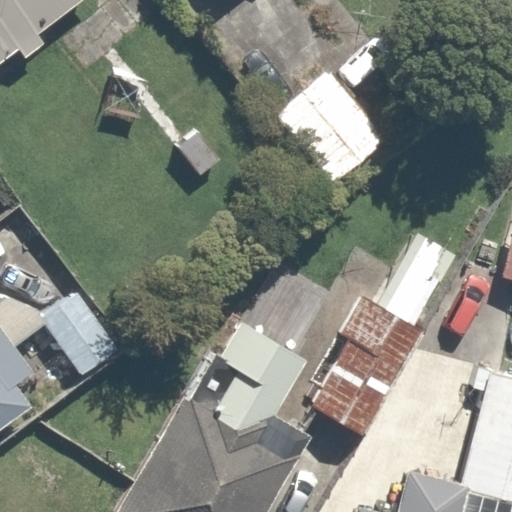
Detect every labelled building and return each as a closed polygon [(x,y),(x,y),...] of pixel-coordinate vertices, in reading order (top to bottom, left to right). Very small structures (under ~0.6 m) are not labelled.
[(0,0),(0,58),(64,0),(0,0)] [(219,159),(193,111),(155,132),(181,180),(219,159)] [(511,207),(502,205),(488,270),(511,275),(511,207)] [(114,343),(68,280),(25,311),(71,375),(114,343)] [(410,321),(349,290),(298,389),(359,420),(410,321)] [(0,422),(45,395),(0,324),(0,422)] [(511,371),(481,364),(457,471),(511,483),(511,371)] [(245,511),(286,435),(171,375),(103,504),(116,511),(245,511)] [(451,511),(459,477),(394,464),(385,506),(339,496),(335,511),(451,511)]
